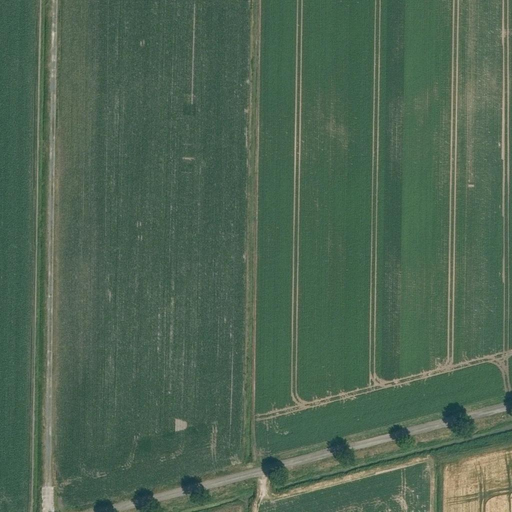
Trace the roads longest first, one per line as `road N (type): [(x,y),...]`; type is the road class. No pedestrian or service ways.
road 1 (track): [(49,511),(55,0)]
road 2 (unclassified): [(511,408),(110,511)]
